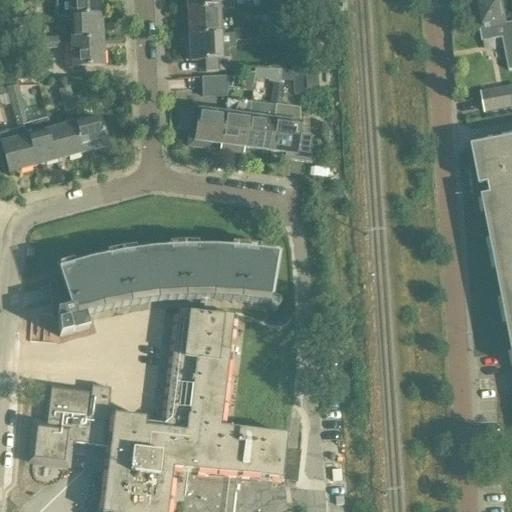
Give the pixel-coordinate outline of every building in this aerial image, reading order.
[(98,0),(68,0),(70,19),(100,17),(98,0)] [(186,0),(187,13),(217,12),(216,0),(186,0)] [(483,0),(473,2),(479,31),(482,43),(501,39),(507,72),(511,71),(511,22),(504,24),(499,0),(483,0)] [(217,12),(187,13),(188,39),(218,37),(218,35),(217,12)] [(100,17),(70,19),(71,44),(101,42),(100,17)] [(256,31),(242,32),(243,36),(246,36),(246,41),(257,41),(256,31)] [(189,49),(183,49),(184,62),(189,62),(189,63),(199,63),(200,74),(227,73),(227,61),(219,61),(219,48),(235,48),(235,42),(246,41),(246,36),(243,36),(242,32),(232,32),(232,35),(218,35),(218,37),(188,39),(189,49)] [(48,45),(46,45),(46,50),(59,49),(59,38),(48,39),(48,45)] [(48,39),(34,40),(35,51),(46,50),(46,45),(48,45),(48,39)] [(101,42),(71,44),(72,69),(102,67),(101,42)] [(37,81),(36,70),(15,71),(15,82),(37,81)] [(304,71),(291,72),(293,94),(305,94),(304,71)] [(245,74),(242,92),(252,93),(254,80),(254,74),(245,74)] [(223,79),(202,80),(202,99),(220,98),(221,91),(226,92),(226,89),(231,90),(233,79),(223,78),(223,79)] [(273,85),(271,98),(276,99),(277,96),(282,97),(283,86),(273,85)] [(21,102),(17,87),(6,90),(8,95),(10,105),(21,102)] [(69,89),(58,92),(62,105),(67,104),(67,101),(72,100),(69,89)] [(511,93),(494,96),(496,112),(511,109),(511,93)] [(273,123),(269,153),(283,155),(282,161),(310,165),(310,137),(297,135),(298,126),(297,126),(297,112),(280,109),(282,97),(277,96),(276,99),(271,98),(270,109),(275,109),(273,123)] [(67,104),(62,105),(65,116),(75,113),(72,100),(67,101),(67,104)] [(24,113),(21,102),(10,105),(14,119),(19,117),(18,114),(24,113)] [(189,112),(187,129),(195,130),(193,143),(195,143),(194,147),(208,149),(208,145),(219,146),(223,116),(189,112)] [(19,117),(14,119),(17,131),(22,129),(33,168),(57,161),(50,133),(46,121),(27,126),(24,113),(18,114),(19,117)] [(248,120),(223,116),(219,146),(222,147),(221,153),(235,154),(235,148),(244,150),(248,120)] [(98,119),(73,126),(81,155),(106,148),(98,119)] [(248,120),(244,150),(269,153),(273,123),(248,120)] [(73,126),(50,133),(57,161),(81,155),(73,126)] [(17,131),(0,135),(0,144),(8,175),(33,168),(22,129),(17,131)] [(511,150),(475,158),(479,182),(480,189),(489,188),(491,197),(482,199),(511,350),(511,150)] [(269,302),(277,255),(258,253),(258,259),(231,256),(231,250),(214,249),(196,249),(196,255),(169,256),(169,250),(151,251),(134,253),(135,260),(108,264),(107,258),(90,261),(73,266),(74,272),(60,276),(67,297),(55,300),(56,313),(59,339),(88,330),(85,318),(75,320),(74,315),(101,307),(128,301),(156,298),(185,296),(211,296),(231,297),(250,299),(269,302)] [(102,397),(59,392),(55,430),(44,429),(40,475),(60,477),(61,473),(84,476),(86,456),(113,459),(119,392),(103,390),(102,397)]
